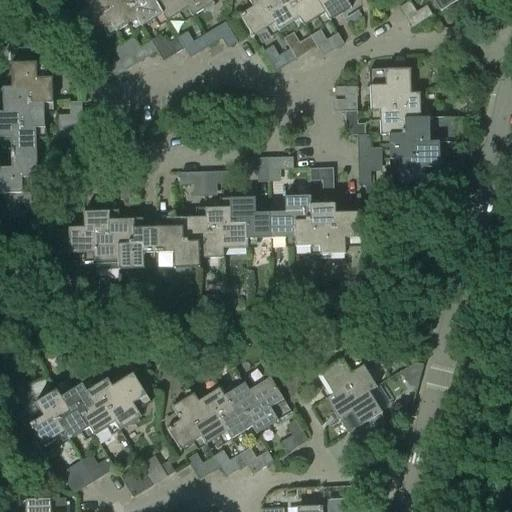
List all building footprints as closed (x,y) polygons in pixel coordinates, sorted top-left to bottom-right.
[(114,0),(75,0),(66,6),(74,19),(76,17),(90,39),(111,26),(102,11),(116,2),(114,0)] [(114,0),(116,2),(102,11),(111,26),(115,34),(136,21),(127,5),(135,0),(114,0)] [(135,0),(127,5),(136,21),(141,29),(161,16),(162,15),(153,1),(154,0),(135,0)] [(154,0),(153,1),(162,15),(161,16),(166,24),(187,11),(187,10),(180,0),(154,0)] [(180,0),(187,10),(187,11),(191,18),(213,5),(210,0),(180,0)] [(277,0),(247,0),(253,8),(239,16),(253,38),(273,25),(274,25),(264,10),(278,1),(277,0)] [(277,0),(278,1),(264,10),(274,25),(273,25),(278,33),(299,20),(290,5),(298,0),(277,0)] [(298,0),(290,5),(299,20),(303,28),(324,15),(325,15),(316,1),(317,0),(298,0)] [(317,0),(316,1),(325,15),(324,15),(329,23),(351,9),(345,0),(317,0)] [(432,0),(441,12),(459,0),(432,0)] [(398,9),(405,20),(416,13),(409,2),(398,9)] [(215,30),(204,36),(211,47),(222,41),(215,30)] [(326,41),(333,52),(344,45),(337,35),(326,41)] [(211,47),(204,36),(193,43),(200,54),(211,47)] [(299,44),(306,55),(317,48),(311,38),(299,44)] [(166,46),(173,57),(184,50),(177,39),(166,46)] [(139,49),(145,60),(157,53),(150,42),(139,49)] [(10,49),(11,89),(26,89),(26,105),(44,105),(53,105),(52,79),(36,80),(35,49),(10,49)] [(278,57),(285,68),(296,61),(290,50),(278,57)] [(108,68),(115,78),(126,72),(120,61),(108,68)] [(370,113),(379,113),(379,112),(394,112),(394,96),(411,95),(411,94),(410,70),(369,72),(370,113)] [(357,101),(356,88),(336,89),(337,98),(345,97),(345,101),(357,101)] [(2,89),(3,113),(3,114),(18,113),(18,129),(36,129),(36,130),(45,129),(44,105),(26,105),(26,89),(11,89),(2,89)] [(380,137),(389,137),(389,136),(404,136),(404,120),(421,119),(420,94),(411,94),(411,95),(394,96),(394,112),(379,112),(379,113),(380,137)] [(69,104),(69,117),(82,116),(82,103),(69,104)] [(344,113),(345,126),(357,125),(357,112),(344,113)] [(0,139),(10,139),(11,154),(36,154),(36,130),(36,129),(18,129),(18,113),(3,114),(3,113),(0,113),(0,139)] [(389,161),(398,161),(398,160),(413,160),(413,144),(430,143),(429,118),(421,119),(404,120),(404,136),(389,136),(389,137),(389,161)] [(357,137),(357,150),(370,149),(369,136),(357,137)] [(70,140),(70,153),(83,152),(83,139),(70,140)] [(398,160),(398,161),(399,185),(425,184),(424,169),(440,168),(439,142),(430,143),(413,144),(413,160),(398,160)] [(36,154),(11,154),(11,169),(0,169),(0,194),(22,194),(21,179),(37,178),(36,154)] [(279,159),(280,171),(293,171),(293,158),(279,159)] [(243,160),(244,172),(257,172),(257,159),(243,160)] [(309,171),(309,183),(322,182),(321,170),(309,171)] [(216,173),(216,186),(229,185),(229,173),(216,173)] [(358,173),(358,186),(370,185),(370,173),(358,173)] [(180,175),(180,187),(193,186),(193,174),(180,175)] [(108,177),(108,189),(120,189),(120,177),(108,177)] [(285,213),(270,214),(271,240),(294,239),(295,239),(294,222),(311,221),(310,206),(311,206),(311,197),(285,198),(285,213)] [(229,200),(229,209),(230,209),(231,225),(247,224),(247,241),(248,241),(271,240),(270,214),(255,214),(255,199),(229,200)] [(335,205),(311,206),(310,206),(311,221),(294,222),(295,239),(294,239),(294,248),(319,247),(319,230),(335,229),(335,214),(335,205)] [(7,207),(7,219),(20,219),(19,206),(7,207)] [(205,209),(205,219),(206,219),(206,234),(223,234),(223,250),(224,250),(248,249),(248,241),(247,241),(247,224),(231,225),(230,209),(229,209),(205,209)] [(69,255),(93,254),(94,254),(93,237),(109,236),(109,221),(109,213),(83,214),(84,229),(68,229),(69,255)] [(359,214),(335,214),(335,229),(319,230),(319,247),(319,256),(345,255),(344,239),(360,239),(359,214)] [(181,220),(181,228),(182,228),(182,244),(199,243),(199,260),(224,259),(224,250),(223,250),(223,234),(206,234),(206,219),(205,219),(181,220)] [(93,263),(118,262),(118,245),(134,245),(133,229),(134,229),(134,221),(109,221),(109,236),(93,237),(94,254),(93,254),(93,263)] [(181,228),(157,229),(158,255),(173,254),(173,270),(200,269),(199,260),(199,243),(182,244),(182,228),(181,228)] [(15,245),(15,229),(4,229),(4,245),(15,245)] [(118,262),(118,271),(144,270),(143,255),(158,255),(157,229),(134,229),(133,229),(134,245),(118,245),(118,262)] [(44,243),(44,256),(58,255),(57,243),(44,243)] [(283,301),(283,295),(278,291),(273,291),(273,301),(283,301)] [(218,308),(217,297),(201,299),(202,309),(218,308)] [(127,352),(121,343),(111,349),(117,358),(127,352)] [(320,375),(333,396),(346,388),(354,402),(369,392),(370,393),(377,388),(356,353),(320,375)] [(291,375),(297,385),(308,379),(301,368),(291,375)] [(133,375),(112,387),(112,388),(120,400),(106,409),(115,423),(115,424),(119,431),(141,418),(133,405),(146,396),(133,375)] [(107,379),(87,392),(86,393),(94,405),(80,414),(90,429),(89,429),(94,437),(115,424),(115,423),(106,409),(120,400),(112,388),(112,387),(107,379)] [(270,379),(250,391),(249,391),(257,404),(244,413),(253,427),(252,428),(257,435),(279,422),(292,414),(284,400),(270,379)] [(245,384),(224,397),(232,409),(218,419),(227,433),(226,433),(231,440),(252,428),(253,427),(244,413),(257,404),(249,391),(250,391),(245,384)] [(82,385),(61,398),(69,410),(55,419),(64,434),(69,442),(89,429),(90,429),(80,414),(94,405),(86,393),(87,392),(82,385)] [(347,435),(353,432),(360,443),(389,425),(370,393),(369,392),(354,402),(346,388),(333,396),(325,400),(347,435)] [(220,389),(199,402),(198,402),(207,415),(193,424),(202,438),(201,438),(205,446),(226,433),(227,433),(218,419),(232,409),(224,397),(220,389)] [(61,398),(57,390),(34,404),(43,417),(30,425),(43,447),(64,434),(55,419),(69,410),(61,398)] [(198,402),(199,402),(194,394),(172,408),(180,421),(167,429),(180,451),(201,438),(202,438),(193,424),(207,415),(198,402)] [(376,451),(398,438),(393,431),(372,445),(376,451)] [(281,443),(288,454),(298,448),(291,437),(281,443)] [(257,458),(263,469),(274,462),(267,452),(257,458)] [(229,461),(236,472),(248,465),(241,454),(229,461)] [(203,464),(209,475),(221,468),(214,457),(203,464)] [(98,466),(104,476),(115,470),(109,459),(98,466)] [(175,473),(168,463),(161,467),(167,478),(175,473)] [(78,478),(72,468),(61,474),(67,485),(78,478)] [(137,482),(144,492),(155,486),(148,475),(137,482)] [(25,501),(24,511),(66,511),(66,499),(25,501)] [(262,511),(281,510),(280,499),(261,500),(262,511)] [(297,508),(297,511),(343,511),(344,501),(330,502),(330,501),(320,501),(320,507),(297,508)]
